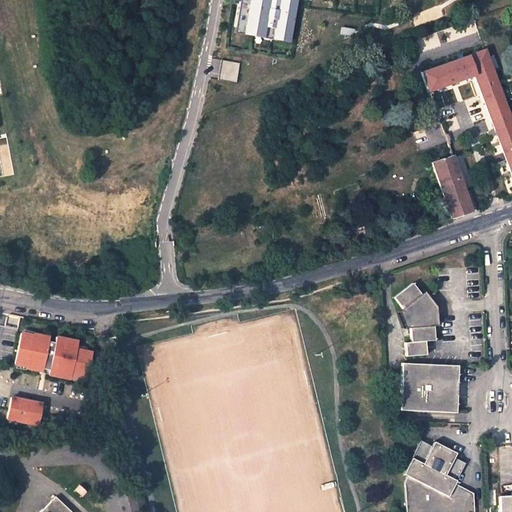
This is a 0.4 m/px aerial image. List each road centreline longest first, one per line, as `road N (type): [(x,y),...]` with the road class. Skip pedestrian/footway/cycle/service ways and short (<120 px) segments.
road 1 (unclassified): [(491,221),(304,284),(169,300)]
road 2 (residential): [(216,0),(162,219),(169,300)]
road 3 (residential): [(491,221),(494,379)]
